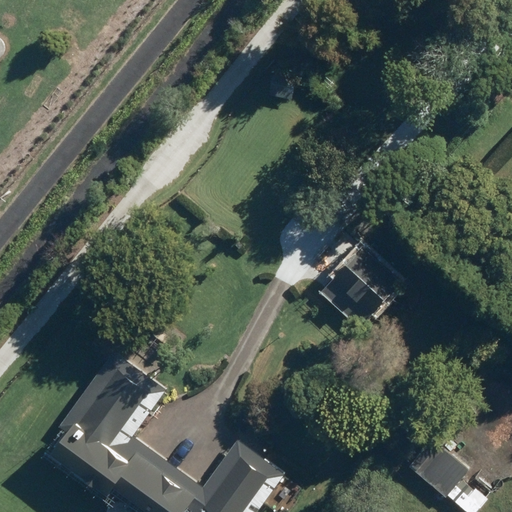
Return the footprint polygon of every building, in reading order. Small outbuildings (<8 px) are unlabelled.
[(0,35),(0,60),(3,62),(10,39),(0,35)] [(116,242),(100,230),(89,244),(105,257),(116,242)] [(367,246),(326,291),(364,326),(405,281),(367,246)] [(64,425),(73,432),(57,454),(114,495),(119,488),(152,511),(189,511),(192,508),(197,511),(260,511),(289,472),(242,439),(208,486),(136,435),(170,388),(118,350),(64,425)] [(413,464),(450,496),(473,468),(436,436),(413,464)]
